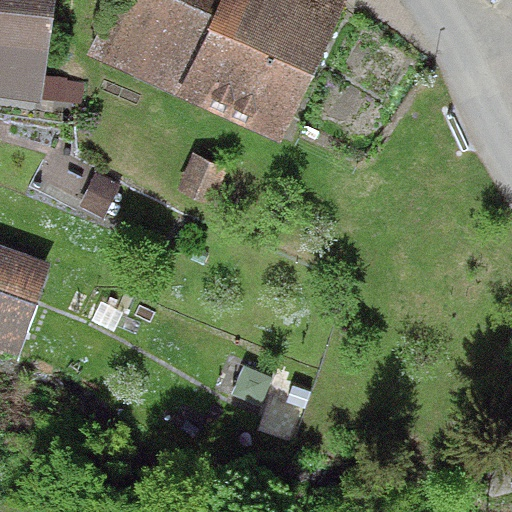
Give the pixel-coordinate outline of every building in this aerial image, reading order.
[(0,0),(0,99),(41,103),(42,98),(45,75),(56,0),(0,0)] [(284,140),(346,0),(119,0),(94,56),(284,140)] [(45,75),(42,98),(84,103),(86,82),(69,80),(69,78),(45,75)] [(193,155),(176,190),(210,205),(226,170),(193,155)] [(105,218),(121,184),(96,173),(80,206),(105,218)] [(52,262),(0,243),(0,347),(19,354),(52,262)]
